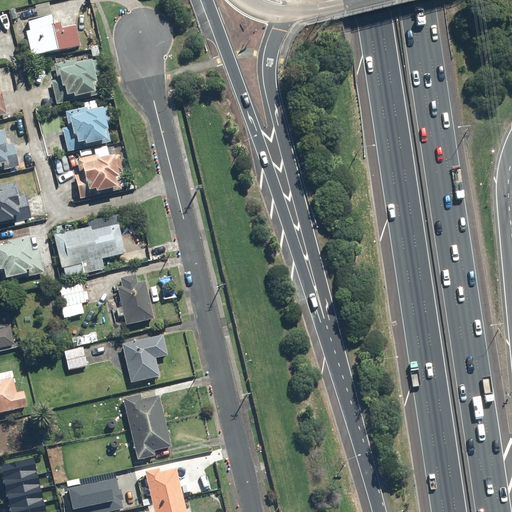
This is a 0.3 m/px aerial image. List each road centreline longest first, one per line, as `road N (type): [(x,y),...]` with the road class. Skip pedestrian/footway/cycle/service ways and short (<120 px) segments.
road 1 (motorway): [(455,511),(377,0)]
road 2 (motorway): [(409,0),(486,511)]
road 3 (residential): [(252,511),(140,45)]
road 4 (motorway): [(339,369),(205,0)]
road 5 (motorway): [(339,369),(269,79),(284,14)]
road 6 (motorway): [(378,511),(339,369)]
